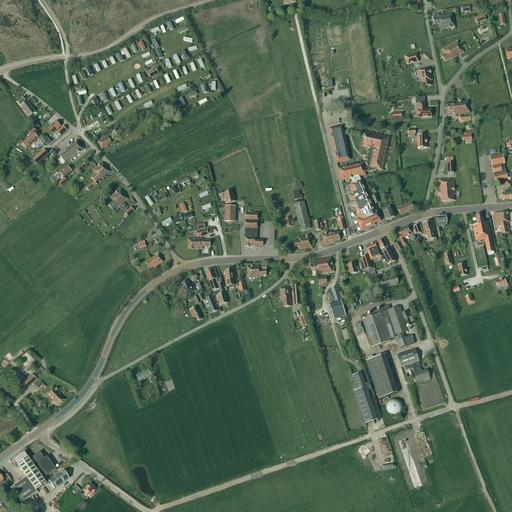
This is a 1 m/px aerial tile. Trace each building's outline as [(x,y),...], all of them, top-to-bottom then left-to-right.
[(439,17),(438,15),(433,16),(433,19),(434,25),(439,24),(441,30),(455,27),(452,14),(439,17)] [(479,17),(475,18),(477,23),(486,20),(484,15),(483,16),(482,14),(479,16),(479,17)] [(476,30),(472,32),(478,41),(481,39),(480,37),(481,36),(485,43),(491,39),(486,31),(480,35),(479,36),(476,30)] [(445,54),(441,56),(445,62),(450,59),(450,60),(457,56),(457,55),(459,53),(460,55),(464,53),(461,47),(462,46),(461,44),(459,45),(457,41),(442,50),(445,54)] [(407,64),(419,62),(418,59),(417,57),(418,57),(417,54),(405,57),(407,64)] [(424,69),(422,69),(418,70),(420,79),(421,79),(423,88),(431,86),(430,81),(432,81),(429,68),(424,69)] [(154,71),(154,70),(148,73),(150,79),(159,74),(156,69),(154,71)] [(201,80),(210,75),(208,72),(200,77),(201,80)] [(30,117),(36,113),(28,102),(25,104),(24,102),(26,101),(22,97),(17,102),(21,106),(30,117)] [(454,102),(455,115),(470,114),(469,101),(468,102),(468,101),(454,102)] [(418,110),(418,114),(417,114),(418,118),(419,118),(431,117),(431,110),(425,110),(425,102),(418,103),(419,110),(418,110)] [(455,115),(454,102),(454,104),(446,104),(446,113),(452,113),(452,115),(454,115),(455,115)] [(48,129),(52,134),(53,134),(56,131),(57,132),(59,130),(58,129),(61,127),(61,126),(56,121),(56,122),(54,123),(54,124),(51,126),(50,127),(51,127),(48,129)] [(57,132),(60,136),(66,130),(63,127),(59,130),(57,132)] [(342,127),(332,129),(339,162),(349,160),(342,127)] [(34,128),(29,133),(31,135),(22,144),(27,149),(38,138),(35,135),(37,132),(34,128)] [(366,133),(363,146),(369,147),(370,148),(368,159),(369,160),(367,163),(364,164),(366,173),(376,170),(377,169),(383,171),(390,138),(366,133)] [(427,148),(426,135),(417,136),(418,149),(427,148)] [(102,149),(108,146),(108,145),(111,143),(108,136),(104,138),(104,139),(103,139),(101,139),(102,140),(100,141),(99,141),(98,141),(99,142),(98,142),(102,149)] [(72,159),(84,149),(77,141),(65,151),(66,152),(60,156),(65,163),(71,158),(72,159)] [(44,149),(32,159),(36,164),(48,154),(44,149)] [(494,176),(496,181),(507,178),(504,164),(505,164),(503,154),(490,157),(494,176)] [(78,174),(87,167),(83,163),(75,169),(77,171),(76,171),(78,174)] [(108,167),(107,168),(103,163),(93,170),(96,174),(92,177),(95,182),(99,179),(100,180),(110,172),(108,170),(109,169),(108,167)] [(364,163),(339,168),(341,181),(352,179),(353,179),(359,177),(360,177),(366,176),(366,173),(364,164),(364,163)] [(64,177),(72,171),(68,166),(60,173),(64,177)] [(352,202),(349,204),(351,207),(354,206),(359,219),(356,220),(361,231),(375,225),(374,224),(380,221),(377,213),(376,213),(368,196),(370,195),(368,190),(366,191),(361,180),(361,181),(359,177),(353,179),(352,179),(351,184),(352,184),(352,185),(350,186),(353,193),(353,195),(350,197),(352,202)] [(199,188),(205,182),(202,179),(196,185),(199,188)] [(441,202),(454,201),(454,195),(453,180),(439,181),(440,190),(437,191),(437,192),(435,192),(435,194),(440,194),(440,196),(441,196),(441,202)] [(254,186),(247,187),(249,197),(257,196),(254,186)] [(511,187),(511,190),(506,191),(506,192),(505,192),(505,193),(501,194),(503,201),(509,199),(510,200),(511,199),(511,187)] [(128,199),(121,189),(110,197),(113,202),(109,205),(113,210),(117,206),(118,207),(120,206),(122,205),(122,204),(128,199)] [(225,199),(226,203),(236,201),(234,195),(233,195),(232,191),(224,193),(225,197),(225,199)] [(302,199),(300,191),(292,193),(294,201),(296,200),(297,204),(302,203),(301,199),(302,199)] [(168,199),(165,194),(157,199),(159,203),(168,199)] [(154,205),(148,196),(145,198),(150,207),(154,205)] [(311,229),(304,202),(294,205),(300,232),(311,229)] [(402,206),(398,208),(400,215),(409,212),(408,211),(414,209),(411,203),(403,207),(403,206),(402,206)] [(386,221),(394,217),(391,208),(389,205),(381,208),(383,211),(383,212),(386,221)] [(226,207),(225,222),(235,222),(236,207),(226,207)] [(131,208),(127,211),(128,212),(126,214),(128,217),(134,211),(131,208)] [(245,237),(244,237),(244,247),(245,247),(245,246),(255,246),(263,246),(263,240),(258,240),(258,237),(257,237),(257,229),(258,229),(258,221),(257,221),(257,220),(258,220),(258,214),(252,213),(252,212),(248,212),(248,213),(245,213),(245,220),(246,220),(246,221),(245,221),(244,229),(245,229),(245,237)] [(502,222),(509,220),(508,212),(501,213),(502,222)] [(502,222),(501,213),(493,215),(495,228),(501,227),(501,222),(502,222)] [(482,214),(475,216),(477,225),(473,226),(476,242),(485,240),(487,253),(494,252),(492,244),(493,244),(488,223),(487,220),(483,221),(482,214)] [(291,221),(290,215),(285,215),(286,227),(292,226),(291,225),(294,224),(293,221),(291,221)] [(437,218),(438,227),(448,226),(447,216),(437,218)] [(163,228),(172,222),(170,219),(161,224),(163,228)] [(501,227),(502,234),(510,232),(507,222),(509,222),(509,220),(502,222),(501,222),(501,227)] [(419,225),(413,227),(416,235),(424,232),(424,236),(427,235),(428,240),(436,238),(432,222),(422,224),(419,225)] [(399,231),(403,238),(413,233),(409,225),(399,230),(399,231)] [(406,244),(403,238),(399,231),(394,233),(397,240),(400,239),(403,245),(406,244)] [(335,242),(340,240),(338,232),(332,234),(332,232),(322,235),(323,241),(322,242),(322,243),(323,242),(324,244),(324,245),(335,243),(335,242)] [(298,250),(313,249),(313,247),(314,247),(314,245),(313,246),(312,236),(298,238),(298,241),(294,242),(295,249),(298,248),(298,250)] [(198,250),(199,239),(188,239),(188,249),(198,250)] [(199,239),(198,250),(203,250),(203,247),(210,247),(210,241),(202,241),(202,239),(199,239)] [(368,253),(369,257),(370,260),(371,260),(380,257),(378,249),(378,248),(380,248),(381,250),(382,250),(387,247),(388,247),(384,239),(376,243),(376,242),(365,247),(368,253)] [(382,253),(388,265),(396,261),(389,249),(388,250),(387,247),(382,250),(383,252),(382,253)] [(163,262),(159,254),(145,263),(150,269),(155,266),(155,267),(163,262)] [(449,254),(444,255),(445,260),(444,260),(446,268),(448,267),(448,268),(449,267),(453,266),(451,258),(450,259),(449,254)] [(365,271),(371,269),(369,260),(370,260),(369,257),(368,257),(368,256),(362,258),(365,271)] [(311,264),(310,264),(311,272),(317,271),(318,275),(333,273),(332,273),(334,273),(333,268),(332,268),(331,258),(316,260),(317,264),(311,264)] [(356,263),(352,264),(348,265),(350,275),(360,273),(359,267),(357,268),(356,263)] [(257,278),(261,278),(260,275),(259,275),(258,265),(247,267),(248,275),(247,275),(247,277),(248,276),(248,279),(256,278),(257,278)] [(260,275),(261,278),(262,277),(262,276),(266,276),(265,266),(259,267),(259,265),(258,265),(259,275),(260,275)] [(467,275),(465,265),(457,266),(459,273),(460,277),(467,275)] [(224,288),(222,280),(221,277),(217,278),(214,269),(206,272),(209,281),(208,281),(210,286),(211,285),(211,287),(209,288),(211,292),(213,291),(219,289),(220,292),(224,290),(223,288),(224,288)] [(226,287),(234,286),(232,270),(225,271),(226,276),(225,276),(226,287)] [(398,283),(397,277),(389,280),(381,282),(382,285),(390,282),(391,285),(398,283)] [(329,282),(328,278),(319,279),(319,287),(324,286),(324,285),(328,285),(327,282),(329,282)] [(504,279),(495,282),(498,287),(506,284),(504,279)] [(181,284),(181,285),(176,287),(178,291),(183,289),(185,295),(193,292),(188,281),(181,284)] [(334,320),(346,316),(337,287),(331,288),(336,303),(330,305),(334,320)] [(289,288),(280,288),(281,300),(283,300),(284,307),(292,306),(291,299),(290,299),(289,288)] [(224,290),(220,292),(221,295),(218,296),(220,302),(222,305),(228,303),(224,290)] [(216,306),(211,294),(205,296),(208,302),(205,303),(210,314),(217,311),(215,306),(216,306)] [(201,303),(198,296),(192,298),(195,305),(201,303)] [(381,313),(362,320),(372,348),(391,341),(390,339),(396,337),(395,336),(397,335),(399,340),(396,341),(399,349),(412,345),(409,337),(405,338),(403,333),(408,331),(406,326),(404,319),(410,317),(408,312),(403,313),(400,307),(391,310),(389,306),(379,309),(381,313)] [(197,322),(202,319),(199,313),(200,313),(199,310),(198,311),(198,310),(197,310),(196,308),(195,308),(194,307),(193,307),(194,309),(190,310),(193,318),(195,317),(197,322)] [(406,371),(412,369),(417,382),(429,378),(427,370),(422,372),(418,362),(419,362),(415,349),(397,355),(401,368),(404,367),(406,371)] [(379,399),(398,393),(385,355),(366,361),(379,399)] [(137,376),(139,381),(151,375),(148,370),(137,376)] [(25,390),(36,380),(31,374),(25,380),(17,371),(14,374),(22,383),(20,385),(25,390)] [(366,387),(361,373),(352,376),(356,390),(366,387)] [(59,396),(61,395),(53,387),(44,395),(53,404),(54,403),(58,407),(64,401),(59,396)] [(377,420),(368,392),(355,396),(365,425),(377,420)] [(395,401),(387,402),(388,415),(400,413),(399,404),(396,405),(395,401)] [(46,476),(55,469),(46,457),(44,459),(39,452),(33,457),(37,463),(37,464),(46,476)] [(24,453),(14,460),(16,464),(17,464),(17,465),(26,477),(10,488),(21,504),(36,493),(35,491),(45,483),(27,457),(26,458),(27,457),(26,457),(24,453)] [(63,471),(48,481),(54,490),(54,489),(69,479),(63,471)] [(89,484),(83,491),(89,498),(96,490),(89,484)] [(6,495),(11,491),(9,489),(10,488),(8,485),(2,489),(6,495)] [(72,489),(73,490),(72,491),(75,494),(76,493),(77,493),(80,490),(75,485),(72,489)]
